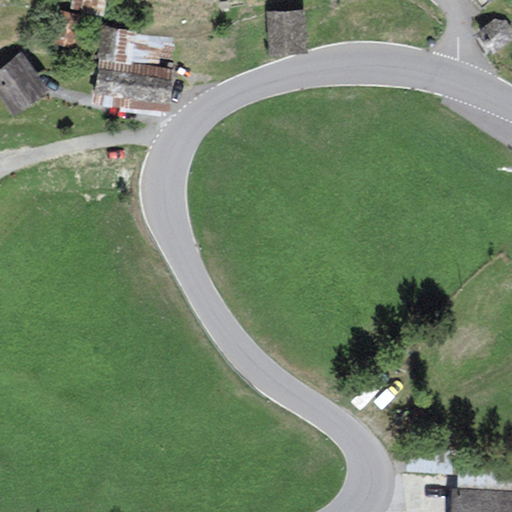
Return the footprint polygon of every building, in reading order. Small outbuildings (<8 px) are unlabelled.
[(112,0),(73,0),(73,9),(112,13),(112,0)] [(309,10),(268,14),(272,55),(312,51),(309,10)] [(90,15),(51,12),(48,51),(87,54),(90,15)] [(509,36),(496,17),(476,31),(489,50),(509,36)] [(183,41),(104,27),(91,101),(169,116),(183,41)] [(18,53),(0,66),(0,90),(19,114),(48,92),(18,53)] [(371,379),(395,416),(411,402),(415,407),(427,397),(393,354),(375,368),(379,375),(371,379)] [(405,447),(404,472),(451,475),(452,449),(405,447)] [(511,462),(457,460),(456,488),(511,491),(511,462)] [(511,511),(511,491),(456,488),(453,487),(451,511),(511,511)]
